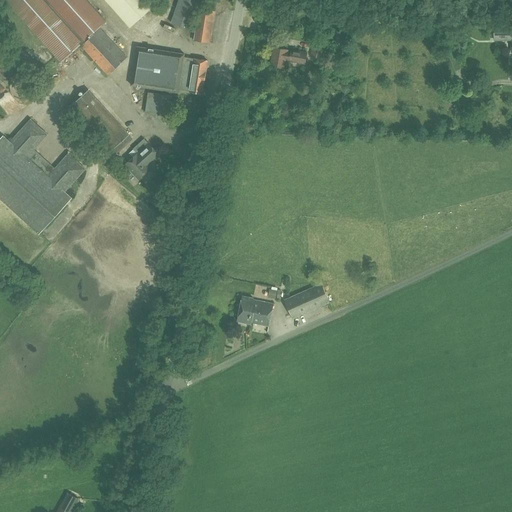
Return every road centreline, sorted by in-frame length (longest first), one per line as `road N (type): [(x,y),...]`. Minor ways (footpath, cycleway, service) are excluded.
road 1 (tertiary): [(167,391),(240,0)]
road 2 (unclassified): [(167,391),(511,232)]
road 3 (tertiary): [(143,511),(167,391)]
